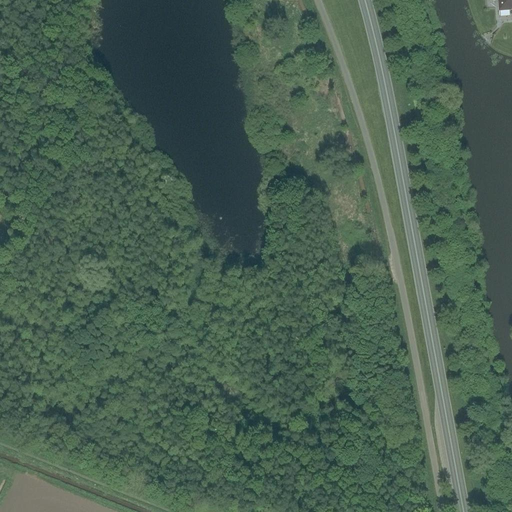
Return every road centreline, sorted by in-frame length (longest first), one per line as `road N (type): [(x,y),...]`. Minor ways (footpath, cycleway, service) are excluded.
road 1 (unclassified): [(443,511),(377,179),(317,0)]
road 2 (trunk): [(463,511),(364,0)]
